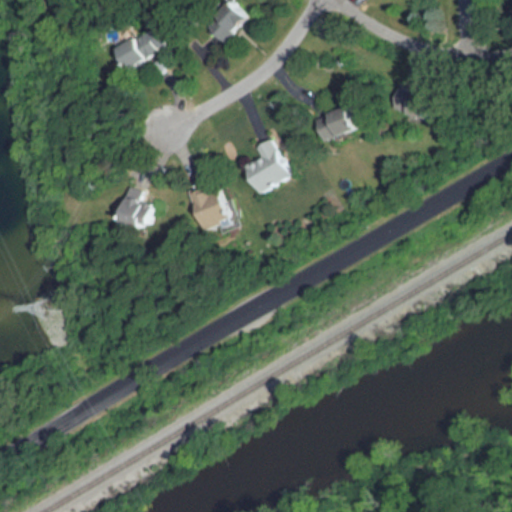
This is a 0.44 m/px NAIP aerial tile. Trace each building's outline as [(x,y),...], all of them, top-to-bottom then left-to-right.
[(187,39),(201,60),(257,22),(244,2),(187,39)] [(121,48),(133,71),(164,55),(152,32),(121,48)] [(441,96),(399,85),(393,108),(435,120),(441,96)] [(332,144),(367,127),(356,104),(321,121),(332,144)] [(261,147),(266,158),(251,165),(265,194),(299,177),(280,138),(261,147)] [(191,192),(210,231),(239,216),(224,183),(212,189),(209,183),(191,192)] [(124,223),(150,225),(153,190),(127,187),(124,223)]
